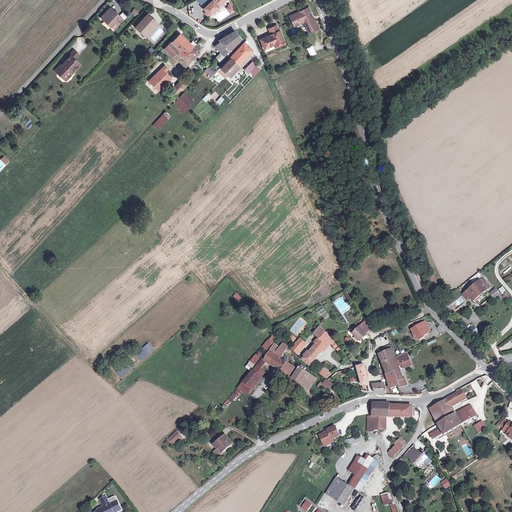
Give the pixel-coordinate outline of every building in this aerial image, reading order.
[(201,7),(203,10),(208,17),(224,4),(220,0),(205,0),(207,2),(201,7)] [(226,8),(230,14),(235,10),(231,5),(226,8)] [(310,17),(312,16),(307,7),(288,16),(293,25),(302,21),(308,33),(317,29),(313,22),(312,22),(310,17)] [(101,18),(104,21),(105,20),(111,25),(114,22),(117,24),(121,20),(115,14),(116,13),(110,8),(101,18)] [(135,27),(144,35),(156,22),(147,14),(135,27)] [(270,34),(260,39),(264,49),(274,45),(275,46),(284,42),(276,25),(268,29),(270,34)] [(222,51),(224,53),(240,39),(234,31),(218,40),(220,42),(217,45),(221,49),(221,50),(222,51)] [(165,47),(184,65),(200,49),(196,44),(193,47),(179,34),(171,43),(171,42),(165,47)] [(229,58),(221,67),(229,74),(237,65),(239,63),(251,50),(244,43),(231,56),(229,58)] [(310,57),(316,54),(312,46),(307,49),(310,57)] [(70,54),(71,55),(75,59),(79,54),(74,50),(70,54)] [(222,51),(218,55),(224,60),(227,56),(224,53),(222,51)] [(75,59),(71,55),(62,64),(62,63),(55,71),(65,80),(71,73),(72,71),(73,72),(81,64),(75,59)] [(159,68),(147,82),(152,85),(158,91),(170,77),(164,71),(167,67),(166,65),(165,67),(163,65),(159,68)] [(254,76),(260,69),(256,65),(250,70),(253,72),(252,73),(254,76)] [(205,70),(210,76),(213,73),(207,67),(205,70)] [(229,74),(221,67),(211,77),(214,79),(217,75),(220,71),(221,72),(219,74),(224,79),(229,74)] [(170,91),(174,95),(180,88),(182,90),(187,85),(181,80),(170,91)] [(173,104),(177,108),(188,96),(184,92),(173,104)] [(188,96),(177,108),(182,112),(193,101),(188,96)] [(153,126),(157,130),(167,119),(163,114),(153,126)] [(428,277),(429,279),(431,284),(431,286),(438,283),(434,275),(428,277)] [(483,279),(468,290),(475,299),(487,289),(490,287),(483,279)] [(502,286),(498,289),(501,294),(506,291),(502,286)] [(475,299),(468,290),(462,294),(466,300),(470,297),(474,302),(488,291),(487,289),(475,299)] [(490,293),(494,298),(499,294),(495,289),(490,293)] [(237,292),(232,296),(237,302),(242,298),(237,292)] [(511,297),(507,292),(503,295),(504,296),(503,297),(505,301),(507,300),(511,297)] [(359,327),(353,334),(356,336),(354,338),(357,341),(359,339),(360,340),(366,334),(366,333),(370,329),(364,323),(359,327)] [(421,323),(411,329),(414,333),(413,334),(416,339),(420,339),(424,337),(424,336),(428,333),(421,323)] [(350,330),(353,334),(359,327),(357,325),(356,324),(350,330)] [(315,342),(317,344),(320,340),(327,347),(330,343),(332,345),(333,346),(336,344),(321,326),(314,334),(319,338),(315,342)] [(293,342),(296,338),(291,334),(288,338),(293,342)] [(274,347),(265,360),(267,362),(270,364),(280,349),(285,352),(288,347),(281,339),(276,344),(274,347)] [(307,345),(301,339),(292,349),(298,355),(307,345)] [(327,347),(320,340),(317,344),(313,348),(312,349),(308,352),(304,356),(305,357),(302,359),(310,366),(327,347)] [(142,361),(155,350),(150,344),(137,355),(142,361)] [(378,351),(379,354),(378,355),(386,374),(390,388),(398,385),(399,388),(407,385),(404,378),(403,378),(398,366),(402,364),(403,368),(411,365),(406,352),(395,358),(391,349),(390,346),(378,351)] [(280,349),(270,364),(281,371),(287,363),(284,361),(281,359),(285,352),(280,349)] [(267,362),(265,360),(263,359),(257,366),(238,389),(224,405),(227,408),(231,403),(234,400),(235,401),(243,393),(247,396),(252,390),(253,390),(263,378),(262,377),(266,373),(265,373),(266,372),(261,369),(267,362)] [(290,365),(287,363),(281,371),(288,376),(294,367),(296,364),(292,362),(290,365)] [(357,367),(359,372),(363,386),(369,384),(368,377),(365,365),(357,367)] [(293,378),(310,390),(317,380),(304,371),(306,368),(302,366),(301,367),(301,366),(300,368),(293,378)] [(325,366),(317,371),(326,379),(334,373),(325,366)] [(125,367),(118,371),(122,377),(129,372),(125,367)] [(319,387),(323,390),(330,382),(327,380),(324,382),(322,383),(321,384),(319,387)] [(330,382),(323,390),(328,393),(334,385),(330,382)] [(457,393),(461,400),(463,398),(461,393),(473,385),(471,382),(456,391),(457,393)] [(373,384),(375,392),(379,395),(385,395),(384,383),(373,384)] [(461,400),(457,393),(430,409),(438,424),(440,426),(441,429),(431,435),(434,439),(444,434),(450,431),(455,428),(461,424),(471,417),(468,412),(457,418),(455,414),(450,405),(461,400)] [(411,416),(411,407),(410,407),(389,406),(389,404),(374,403),(374,416),(368,416),(368,431),(374,432),(374,429),(386,429),(386,428),(386,416),(389,416),(412,416),(411,416)] [(468,412),(471,417),(476,414),(472,406),(466,409),(466,408),(455,414),(457,418),(468,412)] [(508,424),(504,420),(500,425),(504,429),(508,424)] [(511,424),(509,423),(503,431),(507,434),(506,435),(511,438),(511,424)] [(320,435),(324,445),(333,441),(332,439),(340,435),(336,426),(328,430),(328,431),(320,435)] [(165,443),(168,446),(172,443),(175,447),(184,438),(181,435),(186,430),(184,427),(180,430),(168,440),(165,443)] [(215,453),(219,458),(223,454),(222,453),(233,444),(227,437),(221,442),(221,441),(215,445),(219,449),(215,453)] [(400,438),(395,444),(396,445),(389,453),(393,457),(406,443),(400,438)] [(409,450),(405,454),(411,460),(411,461),(419,468),(426,468),(425,461),(428,458),(424,455),(421,454),(416,450),(414,452),(411,450),(409,450)] [(359,456),(349,470),(355,475),(349,485),(343,481),(344,481),(341,479),(337,485),(340,487),(333,498),(344,505),(374,459),(368,455),(365,460),(359,456)] [(445,478),(440,482),(445,489),(450,485),(445,478)] [(381,495),(384,505),(385,505),(390,503),(387,493),(381,495)] [(108,500),(101,502),(104,509),(97,511),(117,511),(122,510),(118,500),(110,504),(108,500)] [(305,500),(300,507),(306,511),(311,504),(305,500)]
